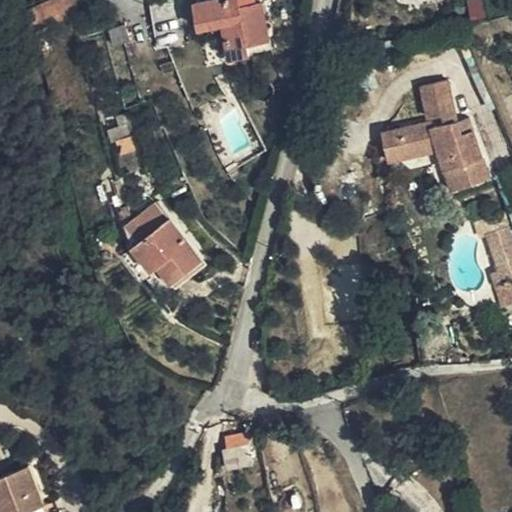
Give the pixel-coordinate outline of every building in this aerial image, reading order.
[(55,0),(46,4),(54,23),(78,12),(74,0),(55,0)] [(235,9),(233,0),(212,0),(200,2),(205,28),(227,23),(234,56),(272,49),(264,3),(249,6),(235,9)] [(248,0),(233,0),(235,9),(249,6),(248,0)] [(34,24),(35,30),(54,23),(46,4),(30,11),(34,24)] [(113,31),(117,45),(132,41),(127,26),(113,31)] [(132,41),(117,45),(122,59),(135,54),(132,41)] [(431,118),(444,115),(457,111),(450,82),(425,89),(431,118)] [(444,115),(447,125),(459,122),(457,111),(444,115)] [(464,136),(476,132),(472,119),(459,122),(464,136)] [(434,122),(386,134),(393,161),(441,149),(455,190),(492,178),(476,132),(464,136),(459,122),(447,125),(436,127),(434,122)] [(127,124),(112,130),(115,141),(130,136),(127,124)] [(154,195),(144,164),(135,168),(146,199),(154,195)] [(129,205),(121,179),(114,181),(122,208),(129,205)] [(139,247),(151,263),(156,258),(162,265),(175,282),(205,259),(159,200),(128,225),(139,247)] [(511,229),(506,212),(477,221),(482,237),(490,235),(501,270),(494,273),(504,298),(511,295),(511,229)] [(156,258),(151,263),(157,270),(162,265),(156,258)] [(424,333),(427,359),(435,358),(431,333),(424,333)] [(427,359),(427,365),(465,362),(464,356),(435,358),(427,359)] [(249,433),(228,437),(231,449),(225,450),(229,469),(254,465),(249,433)] [(33,466),(0,477),(0,499),(4,511),(29,511),(48,505),(33,466)]
